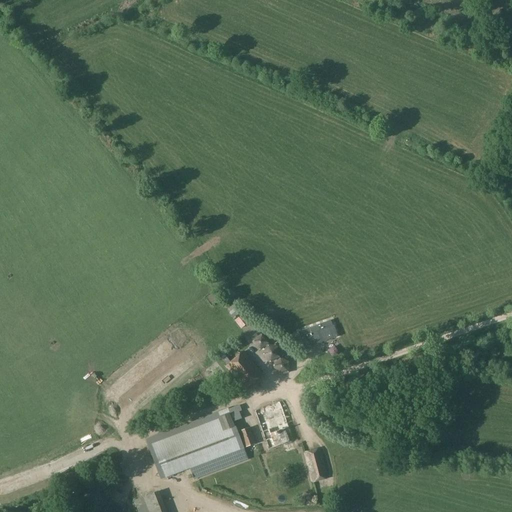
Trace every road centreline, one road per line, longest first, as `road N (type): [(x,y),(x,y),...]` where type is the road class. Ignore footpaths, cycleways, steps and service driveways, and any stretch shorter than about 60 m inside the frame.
road 1 (track): [(28,481),(107,445),(511,316)]
road 2 (track): [(328,511),(332,464),(283,390)]
